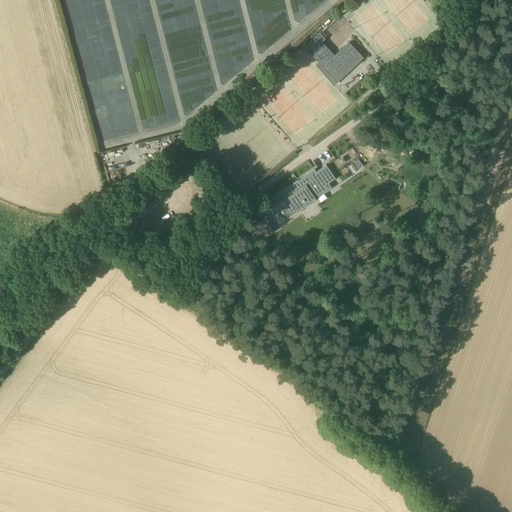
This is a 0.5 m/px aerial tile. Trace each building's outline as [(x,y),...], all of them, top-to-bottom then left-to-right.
[(345,47),(336,55),(335,56),(321,42),(325,39),(320,32),(303,47),(318,62),(330,73),(338,81),(350,70),(346,66),(355,58),(352,54),(356,50),(349,43),(345,47)] [(343,157),(338,160),(341,165),(346,162),(343,157)] [(359,159),(354,162),(359,169),(363,166),(359,159)] [(277,195),(273,198),(282,211),(286,208),(291,216),(332,188),(329,183),(335,178),(326,165),(316,172),(315,169),(277,195)] [(258,239),(273,234),(267,219),(253,225),(258,239)]
